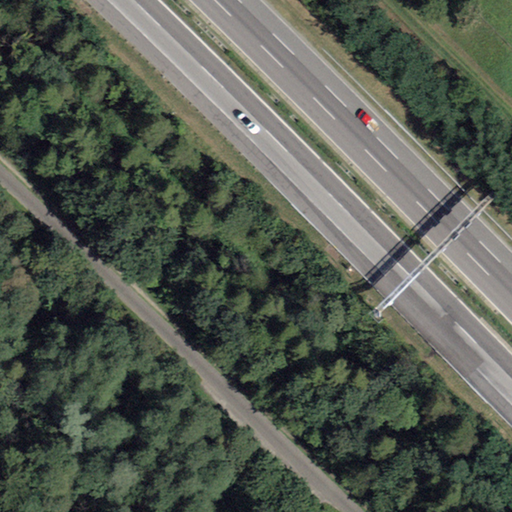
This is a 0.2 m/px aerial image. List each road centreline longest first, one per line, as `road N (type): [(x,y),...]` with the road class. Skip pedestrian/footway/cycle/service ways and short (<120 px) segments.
road 1 (motorway): [(131,0),(511,380)]
road 2 (unclassified): [(0,179),(354,511)]
road 3 (motorway): [(511,287),(225,0)]
road 4 (track): [(511,119),(393,0)]
